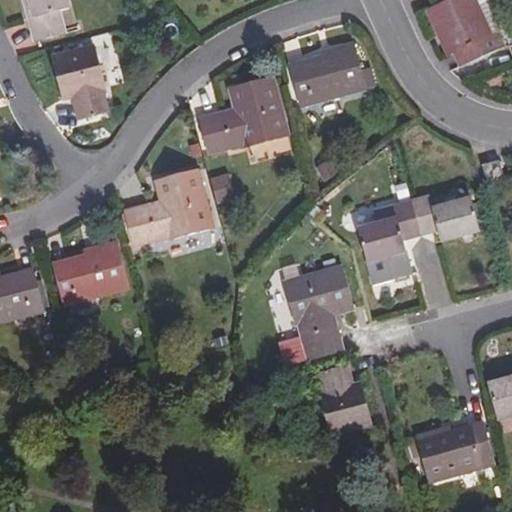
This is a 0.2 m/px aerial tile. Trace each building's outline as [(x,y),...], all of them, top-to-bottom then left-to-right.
[(37,17),(32,0),(25,0),(31,19),(37,17)] [(69,0),(32,0),(37,17),(31,19),(37,41),(65,33),(59,11),(71,7),(69,0)] [(506,46),(499,32),(493,35),(476,0),(447,0),(430,8),(451,55),(455,53),(462,67),(506,46)] [(323,58),(293,66),(303,105),(366,89),(355,45),(338,49),(339,54),(323,58)] [(96,46),(54,57),(65,97),(77,93),(79,102),(76,103),(81,119),(109,111),(103,87),(107,86),(96,46)] [(322,53),(323,58),(339,54),(338,49),(322,53)] [(289,134),(274,78),(233,89),(240,115),(225,119),(224,113),(203,119),(212,151),(246,142),(247,145),(289,134)] [(500,160),(484,165),(489,181),(505,176),(500,160)] [(214,227),(200,171),(158,182),(164,206),(150,210),(149,205),(128,211),(137,244),(171,235),(172,238),(214,227)] [(360,229),(369,263),(408,252),(405,240),(439,230),(442,243),(482,231),(473,198),(435,208),(432,195),(394,206),(398,218),(360,229)] [(361,224),(396,214),(393,203),(358,214),(361,224)] [(129,287),(118,243),(102,247),(104,252),(87,256),(57,264),(67,303),(129,287)] [(104,252),(102,247),(86,251),(87,256),(104,252)] [(302,323),(311,358),(345,349),(339,328),(334,330),(330,316),(356,309),(344,267),(287,282),(298,324),(302,323)] [(0,322),(44,311),(33,272),(4,280),(0,280),(0,322)] [(348,365),(318,373),(324,394),(321,395),(332,437),(374,425),(363,385),(352,388),(349,377),(351,377),(348,365)] [(511,379),(492,384),(501,419),(511,415),(511,379)] [(436,432),(419,437),(432,482),(497,463),(485,423),(452,433),(438,437),(436,432)] [(450,428),(436,432),(438,437),(452,433),(450,428)]
